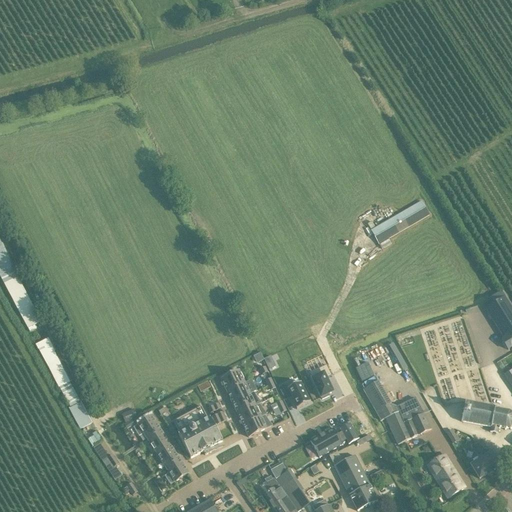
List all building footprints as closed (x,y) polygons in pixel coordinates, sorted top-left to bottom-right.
[(379,244),(429,215),(421,202),(371,231),(379,244)] [(354,216),(346,236),(353,239),(360,218),(354,216)] [(0,237),(0,278),(3,285),(18,278),(0,237)] [(24,286),(24,319),(30,332),(36,329),(36,323),(41,321),(24,286)] [(511,350),(511,310),(505,299),(486,310),(504,339),(502,340),(508,350),(510,349),(511,351),(511,350)] [(91,425),(51,337),(39,343),(79,431),(91,425)] [(396,343),(391,345),(403,371),(407,369),(396,343)] [(260,353),(255,356),(258,363),(264,361),(264,360),(260,353)] [(270,356),(264,359),(269,369),(275,366),(270,356)] [(368,362),(358,368),(363,378),(374,372),(368,362)] [(325,366),(305,376),(320,407),(328,403),(327,400),(332,397),(325,381),(331,378),(325,366)] [(239,372),(221,380),(226,392),(245,384),(245,383),(239,372)] [(391,404),(378,382),(364,390),(363,391),(381,422),(386,419),(398,446),(399,445),(431,431),(424,415),(417,399),(397,408),(390,405),(391,404)] [(286,384),(279,388),(285,400),(292,397),(297,409),(296,409),(297,410),(310,403),(310,402),(309,403),(300,384),(301,384),(301,383),(289,389),(286,384)] [(245,384),(226,392),(232,403),(250,395),(245,384)] [(250,395),(232,403),(237,415),(259,405),(261,404),(261,403),(254,393),(250,395)] [(495,409),(492,409),(465,403),(462,423),(491,429),(490,433),(497,435),(498,430),(500,430),(500,429),(505,430),(505,431),(506,431),(506,430),(510,430),(511,431),(511,430),(511,429),(511,428),(511,415),(510,414),(510,413),(509,413),(509,414),(504,413),(504,412),(503,411),(502,413),(496,412),(497,408),(495,408),(495,409)] [(218,404),(208,409),(211,414),(221,409),(218,404)] [(259,405),(237,415),(243,426),(265,416),(267,415),(266,415),(259,405)] [(162,407),(157,410),(161,415),(166,412),(162,407)] [(201,407),(173,423),(179,433),(181,435),(179,436),(191,459),(203,452),(205,456),(224,446),(222,442),(212,424),(213,423),(212,420),(211,421),(210,420),(208,421),(207,418),(201,407)] [(222,413),(212,417),(216,426),(226,421),(222,413)] [(265,416),(243,426),(248,438),(272,427),(272,426),(265,416)] [(151,417),(133,428),(139,437),(143,434),(147,439),(160,430),(151,417)] [(333,429),(310,442),(319,458),(341,445),(341,443),(346,440),(348,445),(359,439),(350,424),(340,430),(341,432),(336,435),(333,429)] [(160,430),(147,439),(156,453),(169,444),(160,430)] [(451,431),(446,434),(452,445),(458,442),(451,431)] [(489,455),(488,453),(481,442),(475,446),(482,456),(484,459),(471,467),(479,480),(487,476),(488,477),(493,474),(492,472),(500,468),(491,454),(489,455)] [(169,444),(156,453),(165,467),(178,459),(169,444)] [(427,445),(422,448),(425,453),(430,450),(427,445)] [(437,484),(455,473),(444,456),(427,467),(437,484)] [(356,511),(358,511),(377,502),(354,458),(334,468),(356,511)] [(178,459),(165,467),(169,474),(165,477),(170,486),(188,474),(178,459)] [(282,465),(270,471),(275,480),(287,473),(282,465)] [(315,466),(310,469),(314,476),(319,473),(315,466)] [(381,472),(370,477),(372,481),(383,476),(381,472)] [(455,473),(437,484),(447,500),(465,489),(455,473)] [(287,474),(275,482),(288,501),(295,511),(299,511),(309,506),(287,474)] [(275,483),(273,480),(263,486),(266,493),(263,495),(272,507),(282,502),(284,504),(288,501),(275,482),(275,483)] [(244,494),(253,491),(251,484),(241,487),(244,494)] [(282,502),(272,507),(275,511),(295,511),(288,501),(284,504),(282,502)] [(215,511),(210,502),(191,511),(215,511)]
